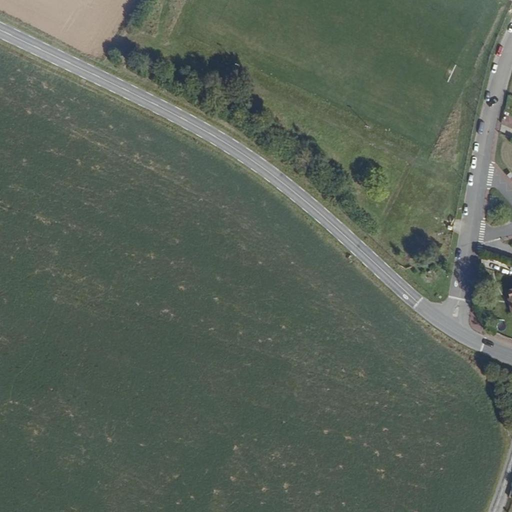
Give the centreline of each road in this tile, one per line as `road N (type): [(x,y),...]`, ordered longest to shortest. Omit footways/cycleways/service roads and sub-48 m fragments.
road 1 (secondary): [(0,29),(250,156),(448,326)]
road 2 (unclassified): [(448,326),(511,32)]
